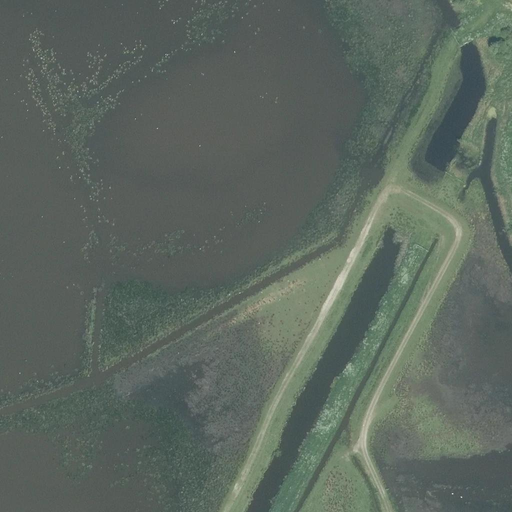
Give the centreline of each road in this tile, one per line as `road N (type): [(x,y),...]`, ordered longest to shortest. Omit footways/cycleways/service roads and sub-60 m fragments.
road 1 (track): [(221,511),(453,44),(499,0)]
road 2 (track): [(389,511),(363,432),(458,233),(450,218),(388,182)]
road 3 (track): [(437,209),(284,511)]
